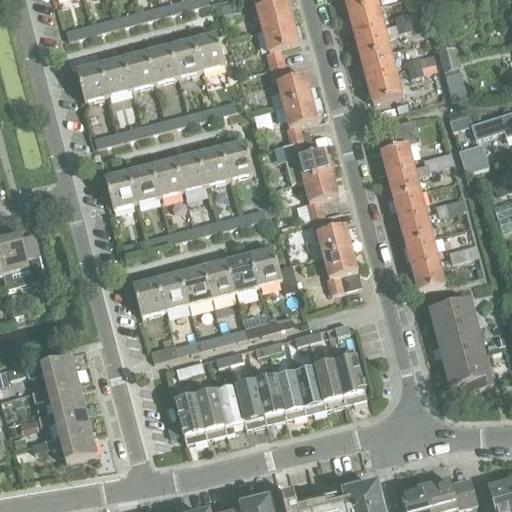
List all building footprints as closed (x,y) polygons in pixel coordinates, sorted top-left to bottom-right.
[(180,0),(172,2),(173,8),(161,11),(164,21),(187,15),(185,5),(184,5),(182,0),(180,0)] [(197,0),(197,2),(185,5),(187,15),(215,7),(213,0),(210,0),(208,1),(207,0),(197,0)] [(258,13),(264,35),(294,27),(288,4),(269,9),(266,0),(252,0),(256,13),(258,13)] [(344,0),(350,19),(380,11),(376,0),(344,0)] [(433,0),(430,7),(429,11),(440,16),(443,17),(448,6),(433,0)] [(226,22),(235,20),(232,7),(222,10),(226,22)] [(161,11),(137,17),(140,27),(164,21),(161,11)] [(350,19),(356,41),(385,33),(380,11),(350,19)] [(395,22),(397,31),(411,27),(411,28),(424,24),(422,15),(395,22)] [(140,27),(137,17),(114,23),(116,33),(140,27)] [(114,23),(90,29),(92,39),(116,33),(114,23)] [(301,50),(294,27),(264,35),(270,57),(268,58),(272,73),(285,70),(281,55),(301,50)] [(385,33),(356,41),(362,64),(392,56),(388,44),(400,41),(400,39),(413,36),(411,28),(411,27),(397,31),(385,33)] [(69,45),(92,39),(90,29),(66,36),(69,45)] [(219,39),(195,45),(203,77),(227,70),(219,39)] [(203,77),(195,45),(172,51),(180,83),(203,77)] [(172,51),(148,57),(156,89),(180,83),(172,51)] [(440,57),(443,67),(458,63),(455,53),(440,57)] [(362,64),(368,87),(398,79),(392,56),(362,64)] [(156,89),(148,57),(124,64),(133,95),(156,89)] [(461,73),(458,63),(443,67),(446,77),(461,73)] [(124,64),(101,70),(109,102),(133,95),(124,64)] [(406,67),(409,76),(435,69),(435,68),(431,69),(422,72),(420,64),(406,67)] [(436,69),(435,69),(409,76),(411,84),(425,81),(424,79),(438,76),(436,69)] [(85,108),(109,102),(101,70),(77,76),(85,108)] [(278,88),(284,111),(313,103),(307,79),(288,84),(285,70),(272,73),(276,89),(278,88)] [(447,80),(453,107),(470,103),(462,76),(447,80)] [(404,102),(398,79),(368,87),(374,110),(404,102)] [(209,100),(212,113),(213,112),(215,122),(238,116),(236,106),(219,111),(215,99),(209,100)] [(290,140),(292,149),(304,146),(301,131),(320,126),(313,103),(284,111),(290,133),(288,134),(290,140)] [(213,112),(212,113),(189,119),(192,128),(215,122),(213,112)] [(511,117),(473,128),(478,145),(506,136),(508,142),(511,140),(511,117)] [(189,119),(165,125),(168,135),(192,128),(189,119)] [(470,119),(450,126),(454,138),(474,131),(470,119)] [(168,135),(165,125),(142,131),(144,141),(168,135)] [(416,126),(386,134),(392,154),(409,150),(409,151),(422,148),(416,126)] [(142,131),(118,137),(121,147),(144,141),(142,131)] [(98,153),(121,147),(118,137),(95,143),(98,153)] [(267,140),(258,142),(262,155),(270,153),(267,140)] [(247,146),(224,153),(232,185),(256,179),(247,146)] [(327,155),(308,160),(304,146),(292,149),(296,164),(298,163),(304,186),(333,178),(327,155)] [(489,172),(482,149),(460,156),(467,178),(489,172)] [(382,157),(388,180),(415,173),(409,151),(409,150),(392,154),(382,157)] [(200,159),(208,191),(232,185),(224,153),(200,159)] [(200,159),(176,165),(185,197),(208,191),(200,159)] [(451,159),(438,162),(441,172),(454,169),(451,159)] [(426,166),(427,170),(429,176),(441,172),(438,162),(426,166)] [(185,197),(176,165),(153,171),(161,203),(185,197)] [(415,173),(388,180),(395,204),(421,197),(418,183),(430,179),(429,176),(427,170),(415,173)] [(153,171),(129,177),(137,209),(161,203),(153,171)] [(114,215),(137,209),(129,177),(105,183),(114,215)] [(321,206),(339,201),(333,178),(304,186),(310,208),(298,212),(301,227),(313,224),(324,221),(321,206)] [(511,196),(511,184),(511,183),(495,189),(499,201),(511,196)] [(395,204),(401,227),(428,220),(421,197),(395,204)] [(437,212),(438,217),(465,210),(463,205),(437,212)] [(466,215),(465,210),(438,217),(440,222),(466,215)] [(264,214),(242,220),(244,229),(267,224),(264,214)] [(244,229),(242,220),(218,226),(220,236),(244,229)] [(428,220),(401,227),(407,250),(434,243),(428,220)] [(328,235),(324,221),(313,224),(317,239),(318,238),(324,261),(354,253),(348,230),(328,235)] [(218,226),(194,232),(197,242),(220,236),(218,226)] [(197,242),(194,232),(170,238),(173,248),(197,242)] [(170,238),(147,244),(149,254),(173,248),(170,238)] [(0,247),(0,257),(6,280),(5,281),(8,295),(16,293),(17,293),(47,285),(35,239),(23,243),(23,242),(0,247)] [(407,250),(413,274),(440,267),(434,243),(407,250)] [(126,260),(149,254),(147,244),(123,250),(126,260)] [(450,258),(451,264),(477,257),(476,251),(450,258)] [(360,277),(354,253),(324,261),(330,284),(328,284),(332,300),(363,292),(359,277),(360,277)] [(276,254),(252,260),(260,292),(283,286),(286,298),(298,295),(292,272),(281,274),(276,254)] [(8,295),(5,281),(6,280),(0,257),(0,281),(4,281),(7,295),(8,295)] [(479,262),(477,257),(451,264),(452,268),(479,262)] [(260,292),(252,260),(228,266),(237,298),(260,292)] [(228,266),(205,273),(213,304),(237,298),(228,266)] [(446,290),(440,267),(413,274),(419,297),(446,290)] [(213,304),(205,273),(181,279),(189,311),(213,304)] [(181,279),(157,285),(166,317),(189,311),(181,279)] [(142,323),(166,317),(157,285),(134,291),(142,323)] [(431,315),(437,341),(474,332),(468,307),(473,305),(473,304),(431,315)] [(21,305),(11,308),(15,322),(24,319),(21,305)] [(276,321),(269,323),(270,327),(273,337),(295,331),(292,321),(278,325),(276,321)] [(270,327),(247,333),(249,343),(273,337),(270,327)] [(233,337),(231,328),(221,331),(226,349),(249,343),(247,333),(233,337)] [(338,341),(351,338),(349,329),(336,332),(338,341)] [(222,340),(199,346),(202,355),(226,349),(221,331),(220,331),(222,340)] [(481,358),(474,332),(437,341),(444,367),(481,358)] [(311,348),(323,345),(321,337),(309,340),(311,348)] [(309,340),(296,343),(298,351),(311,348),(309,340)] [(504,341),(497,343),(499,350),(506,348),(504,341)] [(176,349),(175,350),(178,361),(202,355),(199,346),(177,351),(176,349)] [(271,359),(283,356),(281,347),(269,350),(271,359)] [(178,361),(175,350),(152,356),(155,368),(178,362),(178,361)] [(269,350),(256,353),(258,362),(271,359),(269,350)] [(335,359),(337,369),(348,410),(368,405),(355,354),(335,359)] [(232,369),(244,366),(242,357),(230,360),(232,369)] [(487,383),(481,358),(444,367),(451,394),(457,392),(460,402),(495,393),(493,382),(487,383)] [(230,360),(217,364),(219,373),(232,369),(230,360)] [(26,370),(8,375),(11,384),(29,380),(29,383),(45,379),(48,394),(49,397),(80,389),(80,386),(74,363),(43,371),(42,370),(27,374),(26,370)] [(193,379),(205,376),(203,368),(191,371),(193,379)] [(327,415),(348,410),(337,369),(317,374),(327,415)] [(191,371),(177,374),(179,383),(193,379),(191,371)] [(307,420),(326,415),(327,415),(317,374),(297,379),(307,420)] [(7,376),(0,377),(0,392),(10,390),(7,376)] [(295,423),(306,420),(307,420),(297,379),(277,384),(287,425),(295,423)] [(277,384),(257,388),(267,430),(287,425),(277,384)] [(267,430),(257,388),(237,393),(247,435),(267,430)] [(33,398),(15,403),(17,412),(35,407),(51,404),(54,418),(55,421),(86,413),(86,410),(80,389),(49,397),(48,394),(33,398)] [(247,435),(237,393),(217,398),(227,440),(228,440),(228,439),(236,438),(234,431),(245,428),(247,435)] [(217,398),(197,403),(206,438),(207,445),(227,440),(217,398)] [(194,441),(206,438),(197,403),(177,408),(187,449),(196,447),(194,441)] [(54,418),(39,422),(42,431),(57,428),(60,442),(61,445),(92,437),(92,434),(86,413),(55,421),(54,418)] [(46,448),(33,451),(35,458),(48,455),(48,456),(63,452),(67,469),(99,462),(92,437),(61,445),(60,442),(45,446),(46,448)] [(26,442),(14,445),(17,454),(28,451),(26,442)] [(427,492),(432,511),(471,511),(478,510),(471,484),(452,489),(451,485),(427,492)] [(494,511),(511,511),(511,486),(489,492),(494,511)] [(285,511),(383,511),(382,503),(379,492),(369,494),(368,493),(356,496),(356,497),(317,507),(316,507),(305,510),(298,511),(296,501),(295,501),(294,501),(284,504),(285,511)] [(404,511),(432,511),(427,492),(401,499),(404,511)]
